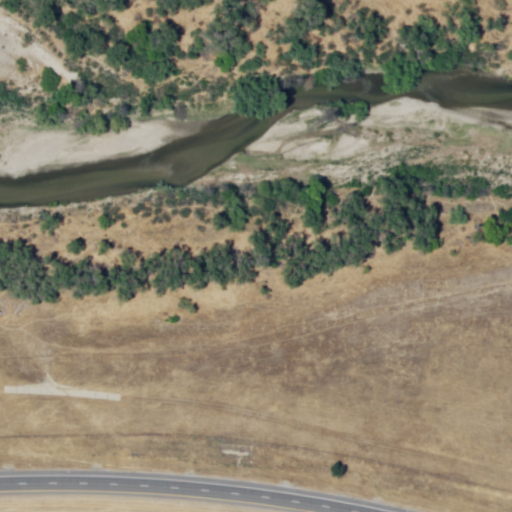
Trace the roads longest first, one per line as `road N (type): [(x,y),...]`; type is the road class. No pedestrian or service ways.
road 1 (track): [(511,474),(220,406),(0,386)]
road 2 (motorway): [(362,511),(217,489),(0,481)]
